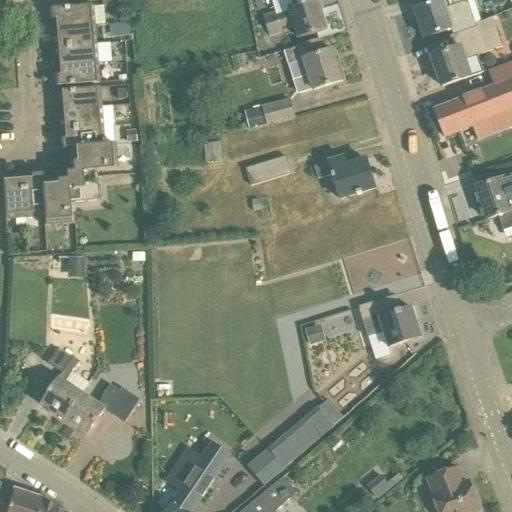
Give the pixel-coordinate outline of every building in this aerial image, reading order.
[(318,1),(294,8),(291,0),(272,0),(276,13),(264,17),(270,36),(282,33),(281,29),(296,24),(300,39),(327,30),(318,1)] [(454,36),(482,23),(474,0),(449,0),(450,0),(445,2),(443,0),(417,10),(426,38),(452,30),(454,36)] [(53,9),(50,9),(52,29),(95,25),(93,6),(89,6),(53,9)] [(502,46),(493,19),(482,24),(482,23),(454,36),(451,37),(451,38),(457,36),(461,48),(433,57),(443,87),(484,71),(478,55),(502,46)] [(131,23),(114,24),(115,40),(132,39),(131,23)] [(95,25),(52,29),(53,48),(96,44),(95,25)] [(333,51),(325,53),(321,41),(285,52),(299,96),(343,82),(333,51)] [(55,68),(98,64),(96,44),(53,48),(55,68)] [(494,86),(436,110),(447,138),(511,112),(511,62),(489,72),(494,86)] [(98,64),(55,68),(56,87),(100,83),(98,64)] [(8,177),(2,177),(5,220),(44,217),(44,227),(70,225),(68,204),(99,201),(97,172),(116,170),(114,145),(104,146),(100,146),(98,127),(115,126),(113,107),(101,108),(100,88),(96,89),(57,92),(62,150),(70,150),(72,173),(65,174),(65,181),(42,183),(41,174),(36,175),(8,177)] [(128,99),(127,88),(117,89),(118,100),(128,99)] [(291,101),(264,108),(246,112),(251,130),(295,118),(291,101)] [(137,142),(136,130),(126,132),(127,143),(137,142)] [(221,143),(205,144),(207,163),(223,162),(221,143)] [(287,157),(247,169),(252,187),(292,174),(287,157)] [(349,171),(345,158),(315,167),(319,180),(333,175),(334,179),(335,178),(341,200),(358,195),(358,196),(363,194),(363,193),(376,189),(368,161),(366,161),(368,165),(349,171)] [(511,177),(477,188),(488,220),(499,217),(505,232),(511,229),(511,177)] [(146,253),(134,253),(133,262),(146,262),(146,253)] [(68,258),(67,278),(83,279),(84,259),(68,258)] [(422,338),(413,309),(402,312),(402,311),(390,315),(385,300),(360,307),(360,309),(369,338),(370,338),(377,361),(392,356),(390,348),(422,338)] [(310,346),(326,342),(322,326),(306,331),(310,346)] [(73,372),(79,364),(58,350),(49,364),(63,373),(42,405),(65,421),(90,384),(73,372)] [(100,404),(83,394),(65,421),(89,436),(106,411),(125,424),(142,401),(124,389),(122,392),(112,386),(100,404)] [(307,419),(323,438),(336,427),(333,424),(320,408),(307,419)] [(194,511),(233,456),(212,442),(171,503),(173,504),(167,511),(194,511)] [(266,485),(286,469),(270,450),(250,466),(266,485)] [(473,490),(467,492),(458,469),(428,481),(439,511),(477,511),(481,511),(473,490)] [(276,511),(298,493),(284,478),(243,511),(276,511)] [(392,488),(383,478),(373,487),(382,497),(392,488)] [(1,487),(0,490),(0,511),(36,511),(40,500),(1,487)] [(61,511),(58,510),(59,506),(40,500),(36,511),(61,511)]
